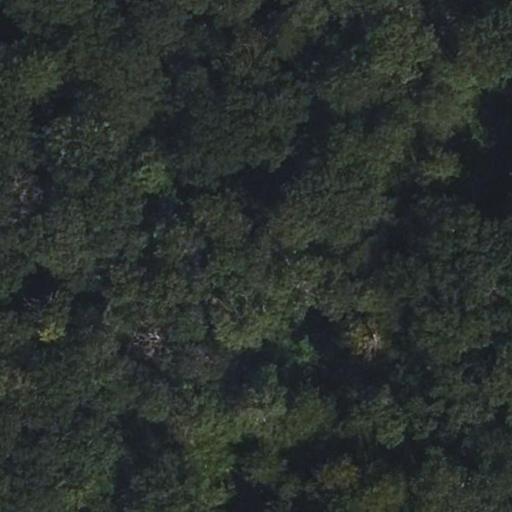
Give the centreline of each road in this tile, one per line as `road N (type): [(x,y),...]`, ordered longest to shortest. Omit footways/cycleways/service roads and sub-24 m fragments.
road 1 (track): [(120,511),(237,493),(511,365)]
road 2 (track): [(511,223),(471,511)]
